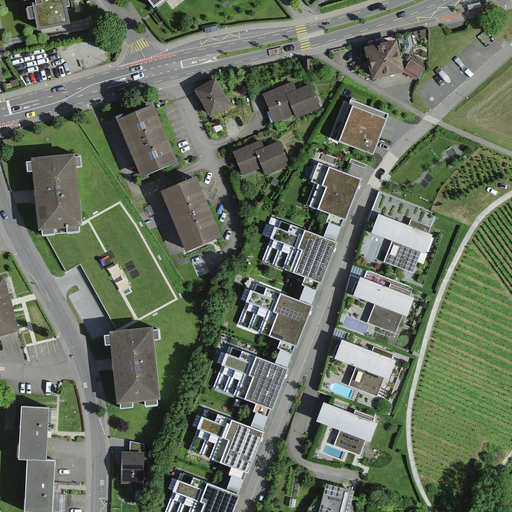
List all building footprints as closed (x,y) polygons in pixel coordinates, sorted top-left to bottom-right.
[(26,0),(27,1),(29,0),(34,0),(41,29),(68,24),(63,0),(60,0),(58,0),(57,0),(26,0)] [(145,0),(154,12),(170,0),(145,0)] [(395,44),(364,51),(371,81),(401,74),(395,44)] [(426,64),(415,58),(407,72),(419,78),(426,64)] [(215,84),(197,94),(211,118),(228,108),(215,84)] [(293,84),(264,96),(275,121),(294,113),(296,118),(319,108),(310,86),(296,92),(293,84)] [(394,113),(355,98),(338,141),(377,157),(394,113)] [(151,106),(120,119),(144,177),(175,164),(151,106)] [(263,142),(235,153),(244,176),(266,167),(268,173),(288,165),(281,145),(267,150),(263,142)] [(73,157),(34,161),(41,231),(80,227),(73,157)] [(350,221),(366,181),(323,164),(307,204),(350,221)] [(201,181),(166,195),(189,252),(224,238),(201,181)] [(409,225),(379,214),(372,233),(393,241),(385,262),(413,273),(421,252),(426,254),(433,235),(428,233),(430,227),(411,220),(409,225)] [(324,284),(339,243),(280,221),(265,262),(324,284)] [(389,287),(360,276),(353,295),(375,304),(368,322),(396,333),(403,315),(407,317),(415,298),(410,296),(412,292),(390,283),(389,287)] [(8,281),(0,283),(0,335),(21,330),(8,281)] [(240,326),(299,348),(314,307),(255,285),(240,326)] [(239,297),(247,300),(250,289),(242,287),(239,297)] [(153,333),(113,336),(119,406),(159,402),(153,333)] [(372,351),(342,340),(334,359),(356,367),(349,385),(377,396),(384,378),(389,380),(396,361),(392,359),(394,355),(374,347),(372,351)] [(217,388),(276,410),(291,369),(232,347),(217,388)] [(354,414),(324,402),(316,421),(340,431),(334,445),(360,456),(366,441),(371,443),(378,424),(373,422),(374,418),(355,410),(354,414)] [(52,407),(24,405),(20,458),(48,460),(52,407)] [(191,452),(250,474),(266,433),(207,411),(191,452)] [(143,454),(125,453),(124,483),(132,484),(131,490),(141,491),(143,454)] [(39,511),(55,511),(58,461),(30,459),(27,511),(39,511)] [(168,511),(235,511),(242,495),(183,474),(168,511)] [(348,511),(354,487),(326,480),(318,511),(348,511)] [(511,511),(511,483),(510,483),(500,511),(511,511)]
